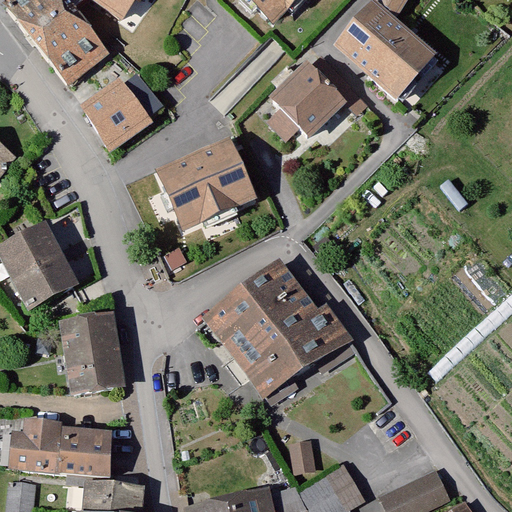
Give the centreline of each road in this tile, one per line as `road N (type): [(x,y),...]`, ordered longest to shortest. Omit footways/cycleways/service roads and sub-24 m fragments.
road 1 (residential): [(144,323),(240,269),(286,255),(350,320),(488,511)]
road 2 (residential): [(0,52),(76,153),(144,323)]
road 3 (residential): [(164,511),(141,361),(144,323)]
